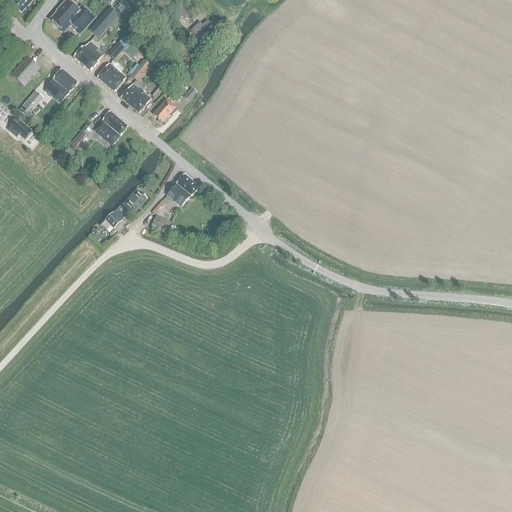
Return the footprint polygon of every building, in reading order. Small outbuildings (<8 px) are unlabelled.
[(4,0),(10,5),(10,6),(20,14),(33,0),(4,0)] [(56,14),(49,21),(63,34),(70,26),(80,35),(94,20),(81,8),(77,11),(66,1),(55,13),(56,14)] [(193,22),(197,9),(177,3),(173,15),(193,22)] [(109,9),(88,31),(98,40),(118,18),(109,9)] [(199,24),(190,32),(204,46),(217,32),(207,22),(202,26),(199,24)] [(83,48),(73,59),(90,73),(99,62),(99,61),(104,56),(97,50),(89,44),(84,49),(83,48)] [(118,44),(107,56),(113,62),(124,50),(118,44)] [(162,63),(150,54),(144,62),(143,61),(130,77),(138,84),(151,68),(150,67),(152,64),(158,68),(162,63)] [(26,59),(11,77),(23,87),(39,69),(26,59)] [(108,65),(97,79),(114,94),(125,80),(108,65)] [(69,95),(77,85),(61,71),(52,81),(44,91),(60,105),(69,95)] [(132,85),(120,100),(139,115),(151,101),(132,85)] [(178,87),(169,97),(174,102),(184,92),(178,87)] [(197,95),(191,89),(183,98),(189,104),(197,95)] [(22,108),(16,114),(31,127),(37,121),(30,115),(38,105),(30,98),(21,107),(22,108)] [(166,101),(153,116),(162,124),(169,117),(171,118),(177,111),(166,101)] [(120,138),(128,128),(109,113),(94,132),(111,147),(119,138),(120,138)] [(31,133),(16,120),(9,128),(25,141),(31,133)] [(94,127),(88,123),(80,132),(86,137),(94,127)] [(84,138),(79,134),(68,148),(73,152),(84,138)] [(58,155),(55,159),(60,163),(64,160),(58,155)] [(180,209),(190,198),(198,189),(183,176),(175,186),(176,186),(167,197),(180,209)] [(132,215),(147,200),(137,191),(122,206),(114,215),(113,214),(105,222),(111,227),(114,231),(122,223),(121,222),(130,213),(132,215)] [(171,223),(156,216),(150,228),(168,236),(170,232),(168,231),(171,223)] [(105,222),(102,226),(107,231),(111,227),(105,222)] [(94,231),(90,236),(98,243),(100,241),(96,237),(98,235),(94,231)]
